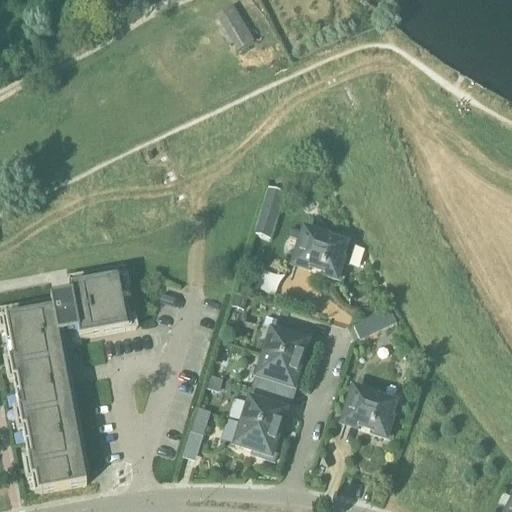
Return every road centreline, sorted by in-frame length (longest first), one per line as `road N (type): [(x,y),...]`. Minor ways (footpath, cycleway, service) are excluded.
road 1 (unclassified): [(0,96),(178,0)]
road 2 (residential): [(343,511),(300,500),(203,497),(149,507)]
road 3 (unknown): [(300,500),(339,340)]
road 4 (residential): [(149,507),(118,364)]
